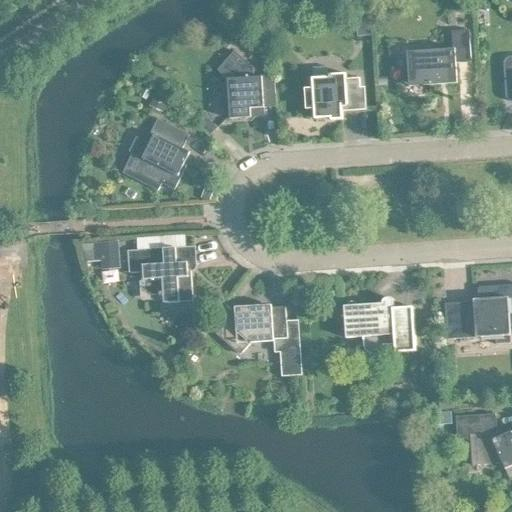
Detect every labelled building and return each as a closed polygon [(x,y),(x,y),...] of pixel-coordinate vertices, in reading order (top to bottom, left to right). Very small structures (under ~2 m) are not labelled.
[(372,18),(358,19),(358,36),(372,35),(372,18)] [(410,82),(424,81),(424,85),(441,84),(441,80),(449,79),(449,84),(458,83),(457,63),(472,62),(472,61),(471,61),(469,31),(470,31),(470,30),(453,31),(454,49),(408,52),(410,82)] [(235,51),(219,70),(229,79),(230,97),(224,103),(231,109),(231,119),(248,118),(247,116),(254,115),(256,117),(266,117),(265,107),(277,107),(275,75),(262,75),(262,77),(255,77),(254,67),(235,51)] [(316,119),(332,118),(332,120),(344,119),(343,105),(349,105),(348,92),(362,91),(361,78),(347,78),(347,73),(333,74),(329,74),(329,77),(313,78),(314,90),(313,90),(309,97),(309,101),(314,107),(315,107),(316,119)] [(388,77),(379,77),(379,85),(388,85),(388,77)] [(156,94),(151,105),(165,112),(170,101),(156,94)] [(207,117),(199,126),(210,137),(219,127),(207,117)] [(124,173),(159,191),(163,183),(176,190),(188,165),(175,159),(180,148),(183,149),(184,149),(184,148),(191,135),(159,119),(152,134),(155,135),(151,143),(138,137),(130,151),(134,153),(124,173)] [(207,183),(202,197),(211,201),(216,187),(207,183)] [(87,261),(103,260),(121,259),(119,240),(83,242),(87,261)] [(165,295),(165,303),(194,301),(192,270),(189,270),(188,263),(192,263),(191,247),(129,251),(130,273),(144,272),(146,296),(165,295)] [(496,336),(497,344),(511,343),(511,340),(511,321),(511,284),(481,287),(481,288),(482,288),(483,299),(475,299),(475,302),(460,303),(446,304),(448,339),(463,338),(496,336)] [(383,303),(345,306),(347,338),(364,337),(365,347),(365,348),(366,350),(367,351),(369,352),(370,353),(371,353),(373,354),(375,354),(377,354),(378,353),(380,353),(381,352),(382,351),(383,350),(384,348),(385,347),(385,345),(396,345),(396,352),(417,351),(415,324),(396,326),(394,302),(394,301),(393,299),(392,298),(391,298),(389,298),(388,298),(386,298),(385,299),(384,300),(384,301),(384,302),(383,303)] [(210,321),(217,327),(231,312),(231,307),(225,302),(210,321)] [(217,334),(241,355),(252,343),(275,341),(275,339),(289,338),(287,307),(262,308),(261,306),(236,307),(237,320),(229,320),(217,334)] [(289,348),(289,351),(282,351),(283,377),(303,376),(301,347),(289,348)] [(440,401),(441,409),(455,408),(455,400),(440,401)] [(452,411),(433,412),(433,425),(453,424),(452,411)] [(511,431),(502,435),(502,434),(502,433),(498,433),(497,414),(457,416),(458,435),(472,441),(473,465),(504,463),(511,479),(511,480),(511,479),(511,431)]
